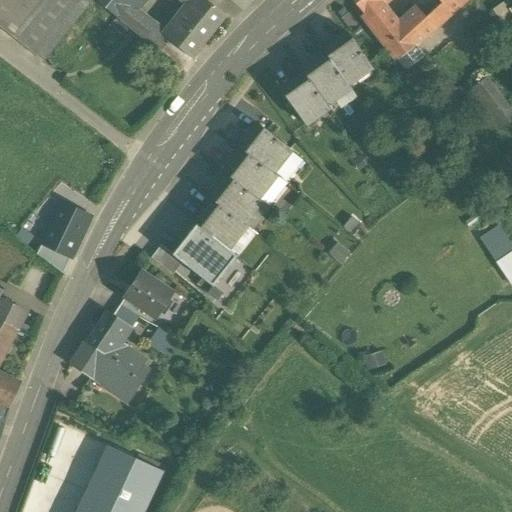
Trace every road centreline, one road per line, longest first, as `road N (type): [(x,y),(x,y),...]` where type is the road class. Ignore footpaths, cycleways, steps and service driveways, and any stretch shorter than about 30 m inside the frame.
road 1 (tertiary): [(0,499),(114,217),(220,74),(293,0)]
road 2 (track): [(511,482),(394,403),(511,317)]
road 3 (track): [(150,163),(0,48)]
